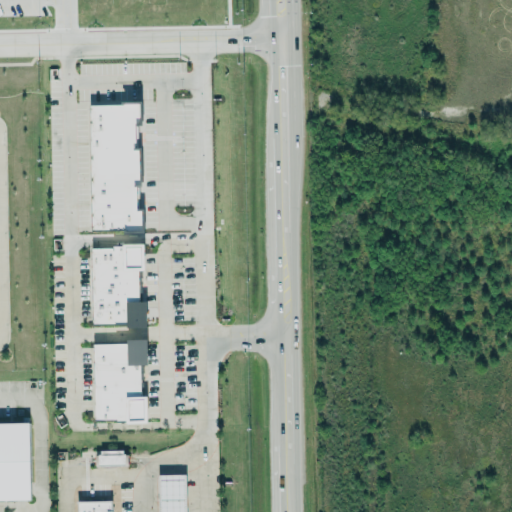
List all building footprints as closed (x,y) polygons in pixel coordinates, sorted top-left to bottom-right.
[(86,104),(121,103),(121,97),(138,96),(138,116),(131,116),(131,141),(139,141),(140,178),(132,179),(132,209),(141,209),(141,226),(89,227),(86,104)] [(93,325),(147,323),(146,297),(139,297),(138,267),(145,267),(144,238),(122,239),(122,242),(113,242),(113,244),(91,245),(93,325)] [(93,343),(94,422),(146,421),(146,396),(140,396),(140,365),(147,365),(147,339),(127,339),(127,343),(93,343)] [(0,421),(0,499),(31,499),(29,421),(0,421)] [(95,465),(125,465),(125,451),(95,451),(95,465)] [(185,511),(185,474),(157,474),(157,511),(185,511)] [(82,511),(82,502),(121,503),(121,511),(82,511)]
